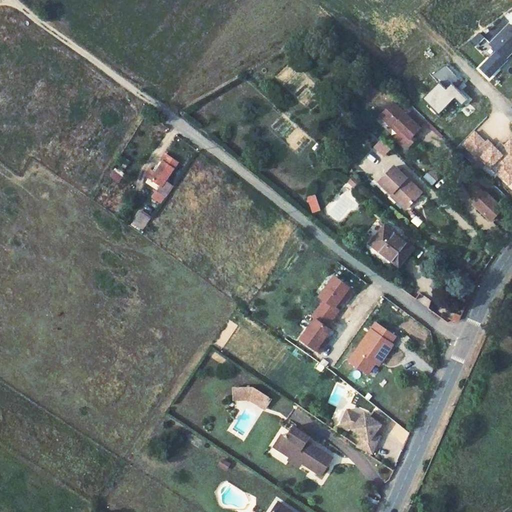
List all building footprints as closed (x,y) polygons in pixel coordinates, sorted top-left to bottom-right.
[(511,50),(511,37),(504,30),(485,49),(500,63),(511,50)] [(394,100),(386,108),(391,113),(385,120),(397,132),(393,136),(405,147),(415,137),(410,133),(411,128),(417,122),(424,115),(411,102),(404,109),(394,100)] [(423,128),(417,122),(411,128),(410,133),(415,137),(423,128)] [(506,177),(511,171),(511,139),(505,146),(500,151),(497,147),(489,140),(487,142),(476,132),(464,144),(476,155),(477,153),(491,167),(493,165),(506,177)] [(391,147),(381,138),(373,146),(383,155),(391,147)] [(500,151),(505,146),(502,142),(497,147),(500,151)] [(149,170),(144,177),(159,187),(155,192),(163,198),(171,187),(163,181),(175,163),(163,154),(158,162),(160,164),(153,173),(149,170)] [(393,164),(378,179),(391,191),(394,188),(410,203),(421,190),(393,164)] [(355,176),(348,170),(341,177),(349,183),(355,176)] [(391,191),(389,193),(405,207),(410,203),(394,188),(391,191)] [(493,220),(503,208),(486,192),(475,204),(493,220)] [(138,215),(131,225),(140,232),(147,221),(138,215)] [(388,218),(372,236),(376,240),(393,222),(388,218)] [(393,222),(376,240),(400,262),(416,243),(393,222)] [(330,321),(338,311),(336,310),(334,308),(342,297),(346,301),(353,291),(334,277),(319,297),(324,301),(311,317),(314,320),(299,339),(318,353),(325,345),(321,341),(329,330),(325,327),(330,321)] [(378,322),(360,346),(362,348),(354,358),(367,368),(378,353),(381,355),(393,341),(390,339),(394,334),(378,322)] [(227,385),(227,396),(245,395),(249,382),(227,385)] [(249,382),(245,395),(260,404),(267,395),(249,382)] [(359,415),(342,409),(337,423),(349,427),(359,434),(355,445),(371,450),(376,437),(369,435),(373,430),(378,424),(380,425),(384,419),(372,410),(368,416),(361,411),(359,415)] [(279,433),(272,445),(288,455),(291,451),(301,458),(299,460),(319,474),(331,457),(307,442),(307,444),(303,442),(307,436),(291,425),(286,435),(283,433),(282,435),(279,433)] [(288,455),(285,460),(296,467),(299,460),(301,458),(291,451),(288,455)]
